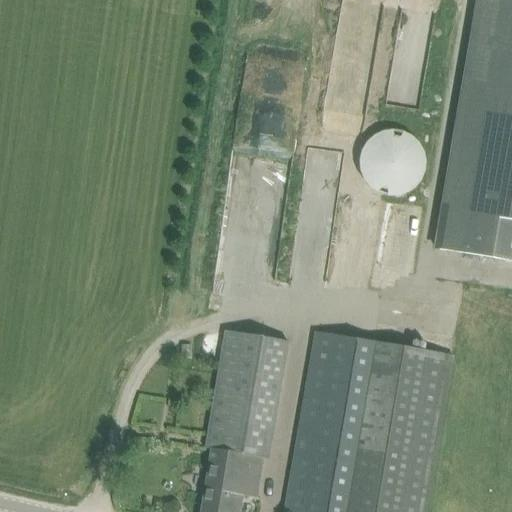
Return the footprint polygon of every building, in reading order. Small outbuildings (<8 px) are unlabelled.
[(511,0),(478,0),(436,249),(511,262),(511,0)] [(384,197),(399,197),(413,190),(423,178),(426,165),(423,151),(414,139),(400,132),(384,132),(373,137),(363,148),(359,164),(363,180),(372,191),(384,197)] [(381,251),(390,253),(397,203),(388,202),(381,251)] [(203,503),(200,511),(238,511),(241,495),(256,498),(259,478),(263,457),(269,459),(274,429),(289,341),(236,332),(225,331),(205,448),(212,449),(203,503)] [(314,333),(284,511),(425,511),(452,356),(314,333)]
